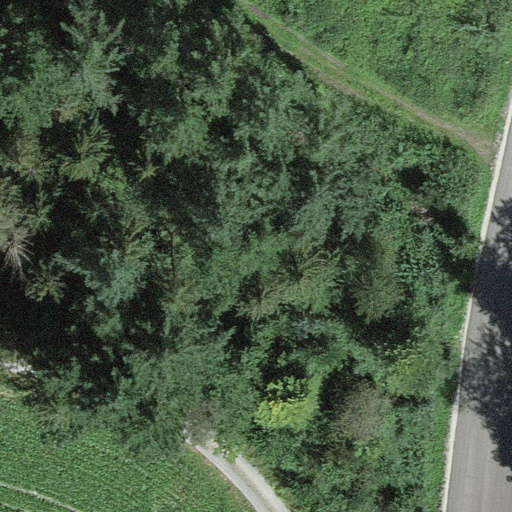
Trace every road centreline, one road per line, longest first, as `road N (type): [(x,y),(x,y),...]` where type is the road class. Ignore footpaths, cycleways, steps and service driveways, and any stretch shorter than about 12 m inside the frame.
road 1 (track): [(245,0),(362,89),(511,179)]
road 2 (track): [(0,356),(120,399),(241,511)]
road 3 (tertiary): [(511,281),(479,511)]
